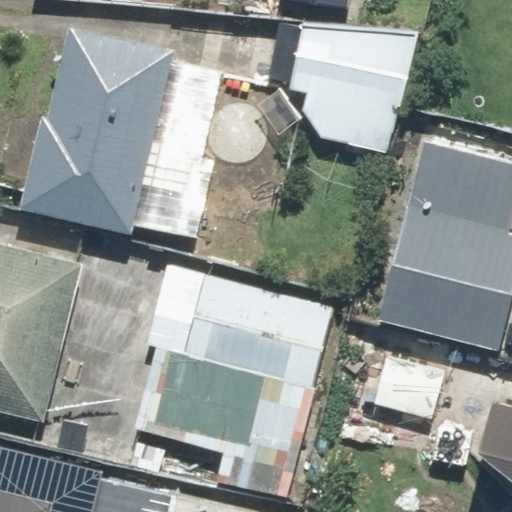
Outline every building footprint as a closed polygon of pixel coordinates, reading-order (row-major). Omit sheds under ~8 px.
[(208,159),(233,61),(77,21),(31,200),(141,228),(144,218),(204,233),(222,162),(208,159)] [(313,84),(309,103),(322,130),(395,145),(420,28),(308,21),(295,81),(313,84)] [(506,341),(511,317),(511,150),(429,131),(385,311),(506,341)] [(87,254),(0,234),(0,403),(51,415),(87,254)] [(338,303),(210,273),(192,348),(165,341),(146,422),(187,431),(179,467),(293,494),(338,303)] [(511,392),(500,390),(493,441),(511,453),(511,392)] [(53,511),(57,498),(0,483),(0,511),(53,511)] [(273,511),(182,494),(178,511),(273,511)]
